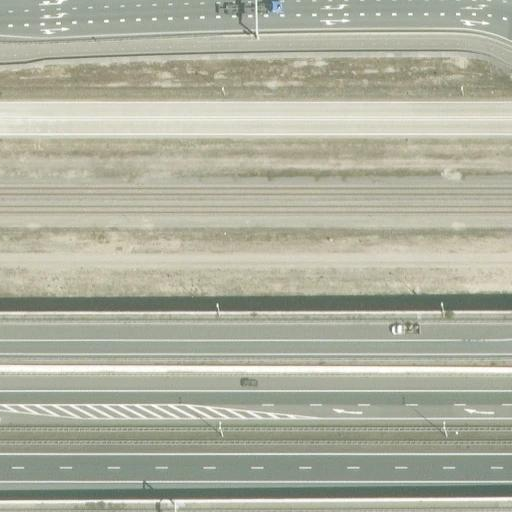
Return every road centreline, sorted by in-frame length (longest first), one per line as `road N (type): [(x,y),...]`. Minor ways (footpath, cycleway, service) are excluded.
road 1 (unclassified): [(0,17),(434,6),(511,19)]
road 2 (trunk): [(511,404),(0,398)]
road 3 (trunk): [(0,467),(511,469)]
road 4 (secondary): [(511,345),(0,343)]
